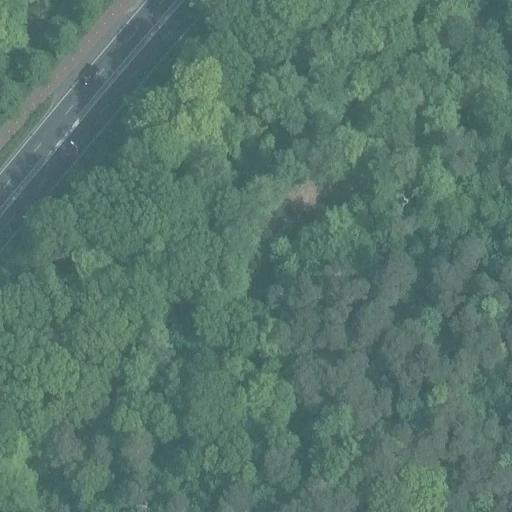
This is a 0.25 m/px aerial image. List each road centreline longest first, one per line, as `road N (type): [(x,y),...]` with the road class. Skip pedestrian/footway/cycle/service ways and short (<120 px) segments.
road 1 (track): [(0,424),(27,394),(103,363),(228,251),(293,163),(333,139),(492,0)]
road 2 (primary): [(0,235),(199,0)]
road 3 (primary): [(162,0),(0,192)]
